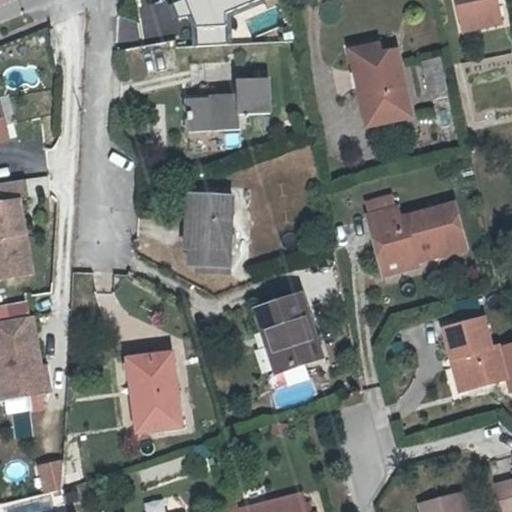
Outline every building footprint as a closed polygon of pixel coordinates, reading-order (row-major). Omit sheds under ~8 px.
[(457,0),(464,30),(501,23),(497,0),(457,0)] [(369,58),(353,60),(368,127),(405,120),(389,44),(366,47),(369,58)] [(233,79),(233,99),(182,101),(183,135),(233,133),(234,117),(266,117),(265,78),(233,79)] [(33,111),(20,114),(25,137),(38,135),(33,111)] [(188,252),(188,272),(201,272),(201,276),(224,276),(228,200),(185,199),(182,252),(188,252)] [(18,201),(0,203),(0,279),(2,279),(0,270),(0,266),(29,261),(18,201)] [(372,215),(384,266),(406,261),(406,256),(415,255),(417,262),(467,249),(455,206),(399,219),(398,210),(372,215)] [(406,261),(384,266),(386,275),(418,268),(417,262),(415,255),(406,256),(406,261)] [(29,261),(0,266),(0,270),(2,279),(32,273),(29,261)] [(252,315),(260,338),(265,336),(277,374),(268,377),(274,396),(300,387),(293,369),(317,361),(297,301),(252,315)] [(26,303),(8,307),(10,319),(29,315),(26,303)] [(10,319),(0,320),(0,387),(2,398),(46,390),(32,314),(29,315),(10,319)] [(445,330),(453,362),(462,359),(471,393),(511,381),(511,377),(505,351),(503,345),(493,348),(484,319),(445,330)] [(265,336),(260,338),(255,339),(268,377),(277,374),(265,336)] [(458,395),(471,393),(462,359),(453,362),(450,363),(458,395)] [(183,425),(174,361),(133,368),(142,431),(183,425)] [(64,489),(60,459),(36,462),(40,492),(64,489)] [(511,511),(511,481),(501,484),(507,511),(511,511)] [(304,511),(300,495),(236,511),(304,511)] [(420,508),(421,511),(468,511),(465,497),(420,508)]
